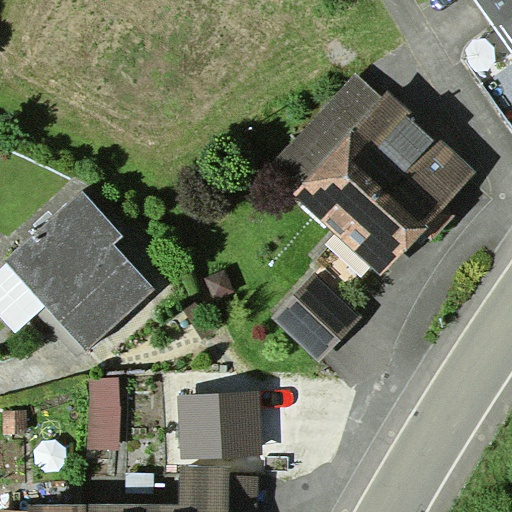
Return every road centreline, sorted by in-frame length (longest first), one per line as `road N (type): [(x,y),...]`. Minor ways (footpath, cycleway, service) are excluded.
road 1 (tertiary): [(400,511),(511,323)]
road 2 (residential): [(395,0),(511,179)]
